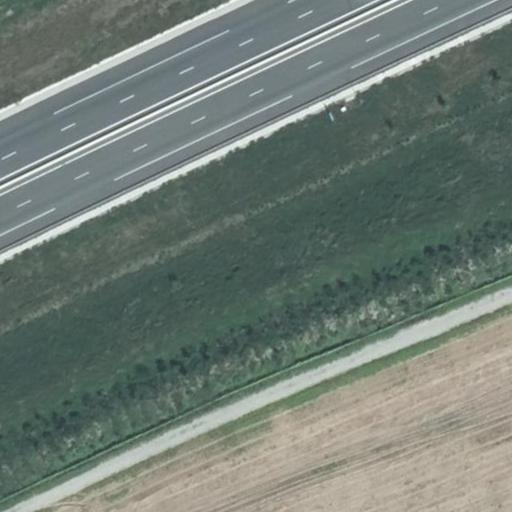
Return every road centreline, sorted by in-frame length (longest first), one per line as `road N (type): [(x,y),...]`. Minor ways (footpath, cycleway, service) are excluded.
road 1 (track): [(511,294),(191,426),(10,511)]
road 2 (motorway): [(0,216),(449,0)]
road 3 (motorway): [(332,0),(0,161)]
